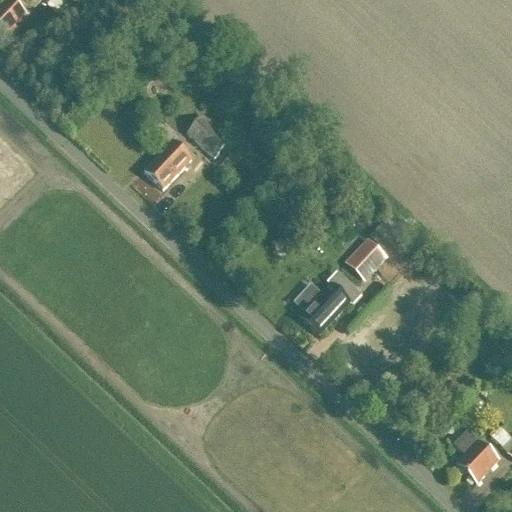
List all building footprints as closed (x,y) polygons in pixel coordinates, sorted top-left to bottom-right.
[(47,11),(57,0),(2,0),(1,1),(6,6),(25,24),(42,6),(47,11)] [(0,44),(3,47),(25,24),(6,6),(0,12),(0,44)] [(271,117),(251,97),(235,114),(256,133),(271,117)] [(212,164),(228,147),(201,123),(185,140),(212,164)] [(163,197),(191,168),(172,149),(143,179),(163,197)] [(383,257),(400,240),(386,226),(369,243),(383,257)] [(360,286),(382,262),(366,247),(343,270),(360,286)] [(327,290),(329,293),(299,325),(318,344),(349,312),(351,314),(361,303),(336,280),(327,290)] [(511,443),(510,445),(501,435),(491,444),(506,460),(511,465),(511,443)] [(467,437),(453,452),(465,463),(456,473),(475,491),(498,466),(479,448),(478,448),(467,437)]
